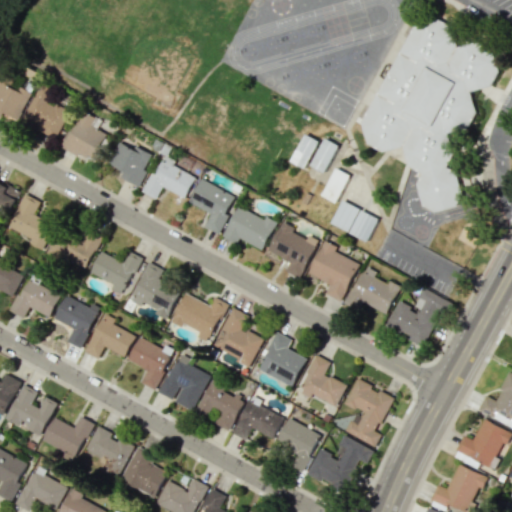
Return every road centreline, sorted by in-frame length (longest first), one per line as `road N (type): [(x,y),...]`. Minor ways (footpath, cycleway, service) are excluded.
road 1 (residential): [(447,391),(0,145)]
road 2 (tertiary): [(511,274),(385,511)]
